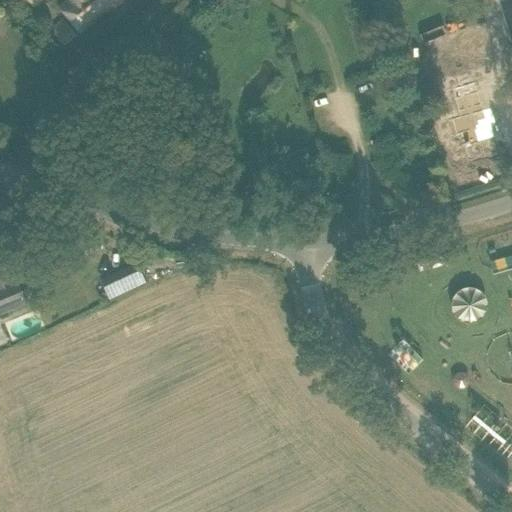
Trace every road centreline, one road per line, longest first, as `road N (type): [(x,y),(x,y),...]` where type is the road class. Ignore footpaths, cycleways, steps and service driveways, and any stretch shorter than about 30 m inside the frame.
road 1 (unclassified): [(511,504),(353,371),(312,309),(304,245)]
road 2 (unclassified): [(304,245),(209,237),(100,211),(0,175)]
road 3 (unclassified): [(304,245),(428,226),(511,201)]
